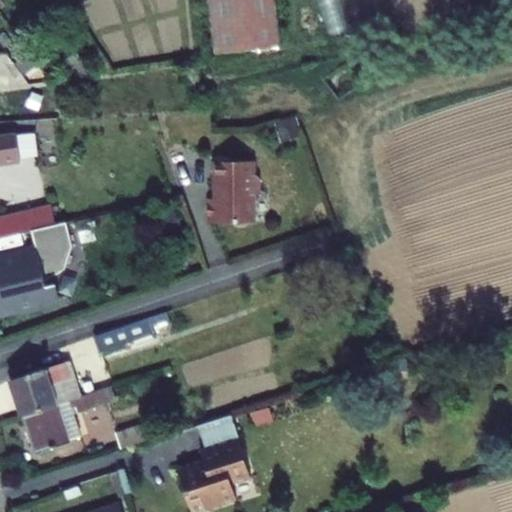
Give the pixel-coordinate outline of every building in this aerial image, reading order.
[(276,0),(210,0),(218,57),(283,48),(276,0)] [(61,64),(71,79),(93,76),(78,52),(61,64)] [(12,60),(5,64),(18,83),(25,78),(12,60)] [(0,242),(63,228),(57,207),(0,220),(0,167),(41,160),(34,138),(0,142),(0,242)] [(219,226),(263,225),(262,199),(265,199),(269,194),(269,178),(265,173),(260,174),(260,161),(226,163),(227,202),(218,202),(219,226)] [(1,258),(9,288),(53,278),(75,272),(83,249),(77,225),(63,228),(41,233),(45,248),(1,258)] [(53,278),(9,288),(10,292),(9,294),(8,296),(6,298),(4,301),(4,302),(7,316),(9,318),(11,319),(14,319),(27,315),(28,318),(65,309),(71,301),(69,292),(62,287),(56,289),(55,285),(75,272),(53,278)] [(150,326),(169,319),(167,311),(147,318),(150,326)] [(95,336),(100,352),(153,334),(150,326),(147,318),(95,336)] [(11,379),(23,415),(69,400),(76,397),(81,396),(69,360),(11,379)] [(76,397),(81,410),(115,398),(111,386),(81,396),(76,397)] [(69,400),(73,412),(81,410),(76,397),(69,400)] [(73,412),(69,400),(23,415),(35,453),(70,442),(69,438),(80,435),(73,412)] [(252,476),(231,413),(198,424),(205,447),(200,449),(204,460),(178,468),(192,511),(196,511),(238,499),(232,483),(252,476)] [(157,437),(152,421),(143,424),(148,440),(157,437)] [(116,433),(121,448),(148,440),(143,424),(116,433)] [(120,511),(118,502),(86,511),(120,511)]
